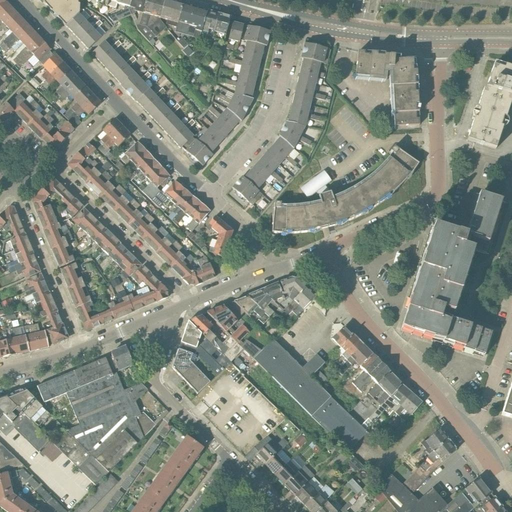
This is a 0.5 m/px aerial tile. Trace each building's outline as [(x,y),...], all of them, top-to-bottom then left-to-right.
[(79,14),(79,10),(80,5),(77,3),(79,0),(80,0),(82,1),(83,0),(87,0),(88,2),(90,1),(90,0),(43,0),(44,0),(43,3),(51,11),(51,12),(52,15),(54,17),(57,19),(58,18),(65,26),(66,26),(79,14)] [(118,0),(117,3),(117,4),(124,6),(123,11),(108,17),(113,22),(130,15),(128,9),(131,0),(118,0)] [(142,13),(146,0),(131,0),(128,9),(130,15),(131,15),(137,30),(149,42),(155,36),(146,26),(138,24),(137,21),(134,14),(135,14),(136,12),(140,13),(142,13)] [(159,20),(160,18),(165,0),(146,0),(142,13),(140,13),(137,21),(138,24),(146,26),(155,36),(165,27),(159,20)] [(169,0),(165,0),(160,18),(167,20),(166,24),(173,26),(172,29),(176,30),(183,4),(169,0)] [(7,4),(0,10),(0,24),(14,12),(7,4)] [(183,4),(176,30),(175,32),(187,35),(195,7),(183,4)] [(195,7),(187,35),(199,39),(207,11),(195,7)] [(84,10),(79,10),(79,14),(66,26),(73,33),(86,22),(80,15),(84,12),(84,10)] [(207,11),(199,39),(205,40),(208,30),(214,31),(219,14),(207,11)] [(14,12),(0,24),(0,30),(6,25),(9,29),(20,18),(14,12)] [(219,14),(214,31),(212,39),(224,42),(231,18),(219,14)] [(20,18),(9,29),(12,32),(7,38),(3,42),(6,45),(27,26),(20,18)] [(86,22),(73,33),(80,41),(93,29),(95,31),(98,27),(95,24),(92,28),(86,22)] [(240,41),(243,27),(244,26),(232,23),(228,40),(240,42),(240,41)] [(27,26),(6,45),(10,49),(13,45),(20,40),(23,43),(34,33),(27,26)] [(247,42),(264,46),(266,47),(270,32),(248,27),(248,28),(243,27),(240,41),(247,42)] [(93,29),(80,41),(88,49),(101,38),(95,31),(93,29)] [(34,33),(23,43),(26,47),(16,56),(20,60),(41,40),(34,33)] [(184,49),(188,45),(182,38),(177,42),(184,49)] [(44,65),(54,56),(47,50),(49,48),(41,40),(20,60),(24,64),(33,55),(44,65)] [(100,61),(112,50),(114,51),(117,48),(114,44),(111,48),(105,42),(92,53),(100,61)] [(247,42),(244,53),(261,57),(264,46),(247,42)] [(220,54),(223,45),(215,43),(213,47),(220,54)] [(301,59),(303,59),(320,63),(322,64),(324,59),(325,55),(326,50),(326,49),(305,44),(301,59)] [(187,47),(182,51),(188,58),(193,53),(187,47)] [(112,50),(100,61),(107,70),(120,58),(114,51),(112,50)] [(400,61),(400,56),(393,56),(385,55),(385,54),(357,52),(355,76),(382,79),(383,67),(392,68),(392,73),(395,126),(419,125),(415,56),(406,57),(406,60),(400,61)] [(244,53),(242,62),(242,64),(259,68),(261,57),(244,53)] [(43,82),(63,64),(55,55),(54,56),(44,65),(43,66),(47,71),(41,76),(42,78),(40,79),(43,82)] [(120,58),(107,70),(114,77),(127,65),(125,64),(120,58)] [(301,71),(317,75),(318,72),(320,63),(303,59),(301,71)] [(125,64),(127,65),(114,77),(122,85),(134,73),(128,67),(132,63),(129,60),(125,64)] [(256,78),(259,68),(242,64),(242,62),(236,60),(235,64),(241,66),(239,74),(256,78)] [(43,82),(40,85),(36,89),(42,95),(46,91),(44,89),(54,79),(59,83),(71,72),(63,64),(43,82)] [(480,99),(467,140),(495,150),(511,98),(511,69),(504,67),(503,71),(493,67),(486,88),(484,87),(483,89),(480,99)] [(318,72),(317,75),(301,71),(298,81),(315,85),(317,77),(323,78),(324,76),(324,74),(318,72)] [(71,72),(59,83),(62,87),(54,95),(57,99),(78,79),(71,72)] [(147,79),(144,76),(140,80),(134,73),(122,85),(121,86),(129,94),(142,81),(143,83),(147,79)] [(239,74),(237,83),(237,85),(253,89),(256,78),(239,74)] [(36,89),(40,85),(33,78),(28,81),(36,89)] [(78,79),(57,99),(61,103),(69,95),(73,99),(85,87),(78,79)] [(142,81),(129,94),(136,102),(137,102),(149,89),(143,83),(142,81)] [(237,85),(237,83),(231,81),(230,85),(236,87),(234,95),(251,99),(253,89),(237,85)] [(315,85),(298,81),(296,92),(312,96),(312,98),(318,99),(319,95),(313,93),(315,85)] [(85,87),(73,99),(77,103),(68,111),(63,115),(67,119),(93,96),(85,87)] [(149,89),(137,102),(144,109),(156,97),(155,95),(149,89)] [(155,95),(156,97),(144,109),(151,117),(164,105),(158,99),(162,95),(159,92),(155,95)] [(310,106),(312,98),(312,96),(296,92),(293,102),(310,106)] [(8,119),(14,113),(25,102),(19,95),(9,106),(6,103),(0,108),(0,124),(2,127),(8,120),(8,119)] [(234,95),(231,100),(230,102),(247,111),(253,100),(251,99),(234,95)] [(93,96),(67,119),(76,128),(80,124),(76,119),(84,111),(89,116),(100,105),(101,104),(100,103),(93,96)] [(230,102),(231,100),(226,97),(224,101),(230,104),(227,110),(239,121),(241,122),(247,111),(230,102)] [(25,102),(14,113),(21,119),(35,105),(32,102),(29,106),(25,102)] [(290,113),(307,117),(307,119),(313,120),(314,116),(308,115),(310,106),(293,102),(290,113)] [(35,105),(21,119),(28,126),(39,115),(35,111),(38,108),(35,105)] [(164,105),(151,117),(158,125),(171,113),(173,114),(176,111),(173,108),(170,111),(164,105)] [(239,121),(227,110),(221,116),(220,117),(233,129),(239,121)] [(212,126),(225,138),(233,129),(220,117),(221,116),(216,111),(213,115),(218,119),(212,126)] [(171,113),(158,125),(166,133),(179,121),(173,114),(171,113)] [(305,127),(307,119),(307,117),(290,113),(288,123),(305,127)] [(39,115),(28,126),(27,126),(35,133),(49,119),(47,116),(44,120),(39,115)] [(49,119),(35,133),(42,141),(42,140),(50,133),(57,126),(49,119)] [(101,141),(105,145),(123,128),(115,120),(113,121),(103,131),(107,135),(101,141)] [(186,129),(184,127),(179,121),(166,133),(173,140),(186,129)] [(298,140),(304,143),(306,139),(300,136),(305,127),(288,123),(286,122),(283,130),(299,138),(298,140)] [(54,137),(61,144),(70,135),(69,134),(74,129),(68,123),(54,137)] [(184,127),(186,129),(173,140),(181,149),(182,148),(193,137),(187,130),(191,127),(188,123),(184,127)] [(218,146),(225,138),(212,126),(208,131),(205,128),(201,131),(218,146)] [(123,128),(105,145),(108,148),(114,143),(119,147),(130,136),(123,128)] [(293,149),(298,140),(299,138),(283,130),(279,137),(280,138),(293,149)] [(218,146),(201,131),(201,132),(204,135),(198,142),(211,154),(218,146)] [(50,133),(42,140),(51,149),(53,151),(55,149),(58,146),(59,146),(61,144),(54,137),(50,133)] [(99,150),(103,146),(95,137),(91,142),(99,150)] [(212,155),(211,154),(198,142),(193,137),(182,148),(186,152),(202,167),(212,155)] [(273,146),(286,157),(285,159),(289,163),(292,160),(287,156),(293,149),(280,138),(273,146)] [(87,169),(82,164),(95,151),(89,144),(84,149),(83,149),(72,160),(70,163),(67,165),(70,167),(79,176),(87,169)] [(130,161),(133,164),(145,152),(138,144),(125,155),(126,156),(121,160),(126,165),(130,161)] [(103,146),(99,150),(107,158),(111,155),(103,146)] [(279,166),(285,159),(286,157),(273,146),(266,154),(279,166)] [(274,203),(272,233),(281,234),(322,230),(337,226),(369,216),(392,196),(417,163),(394,147),(390,152),(392,154),(389,158),(381,167),(372,175),(363,182),(353,188),(343,194),(333,198),(331,192),(319,196),(320,202),(309,204),(298,206),(286,206),(281,206),(281,203),(274,203)] [(145,152),(133,164),(136,167),(134,168),(136,170),(131,174),(129,172),(125,176),(131,181),(136,176),(153,160),(145,152)] [(259,162),(272,174),(273,172),(279,166),(266,154),(259,162)] [(153,160),(136,176),(141,181),(146,177),(148,180),(161,168),(153,160)] [(87,169),(79,176),(86,183),(86,184),(98,172),(94,168),(98,164),(94,161),(87,169)] [(120,171),(124,167),(118,161),(114,165),(120,171)] [(270,175),(275,180),(278,176),(273,172),(272,174),(259,162),(251,171),(264,182),(270,175)] [(161,168),(148,180),(151,183),(143,191),(152,200),(160,192),(157,188),(168,177),(161,168)] [(264,182),(251,171),(244,179),(257,190),(264,182)] [(98,172),(86,184),(93,191),(109,175),(105,172),(101,176),(98,172)] [(109,175),(93,191),(100,198),(100,197),(112,186),(108,182),(112,178),(109,175)] [(257,190),(244,179),(242,177),(232,189),(249,203),(252,199),(255,196),(259,192),(257,190)] [(58,195),(64,190),(55,182),(51,182),(49,185),(48,184),(42,190),(50,197),(55,192),(58,195)] [(160,192),(152,200),(159,207),(163,203),(165,205),(169,200),(173,203),(184,191),(175,183),(164,195),(160,192)] [(112,186),(100,197),(107,204),(123,189),(119,185),(115,189),(112,186)] [(123,189),(107,204),(114,211),(126,200),(122,196),(126,192),(123,189)] [(50,197),(42,190),(37,196),(34,199),(33,203),(37,213),(46,209),(46,208),(44,203),(50,197)] [(69,207),(75,201),(64,190),(58,195),(62,199),(61,200),(69,207)] [(184,191),(173,203),(175,205),(174,207),(176,208),(173,212),(168,217),(172,221),(177,215),(192,198),(184,191)] [(402,329),(401,331),(443,343),(442,345),(484,359),(488,348),(492,334),(471,327),(451,320),(442,317),(444,311),(449,312),(455,314),(475,252),(482,254),(488,256),(489,251),(490,249),(505,203),(499,202),(478,195),(477,194),(463,235),(435,226),(432,225),(405,308),(408,309),(402,329)] [(192,198),(177,215),(172,221),(177,225),(186,215),(190,218),(201,205),(192,198)] [(126,200),(114,211),(121,218),(136,203),(133,199),(129,203),(126,200)] [(75,200),(75,201),(69,207),(66,210),(70,213),(68,215),(72,219),(83,208),(75,200)] [(136,203),(121,218),(129,225),(140,214),(136,210),(140,206),(136,203)] [(201,205),(190,218),(192,220),(186,228),(190,232),(187,236),(192,240),(195,235),(192,233),(209,212),(201,205)] [(0,215),(0,219),(5,225),(8,222),(10,226),(11,226),(15,224),(13,220),(11,221),(9,217),(16,214),(13,208),(9,207),(4,213),(4,212),(0,215)] [(46,209),(37,213),(40,221),(58,214),(57,210),(52,212),(50,207),(46,208),(46,209)] [(72,221),(80,228),(91,217),(84,210),(72,221)] [(15,224),(11,226),(16,238),(24,235),(16,214),(9,217),(11,221),(13,220),(15,224)] [(58,214),(40,221),(44,230),(59,224),(57,220),(60,219),(58,214)] [(140,214),(129,225),(136,232),(147,221),(140,214)] [(91,217),(80,228),(87,235),(98,224),(91,217)] [(219,235),(230,239),(232,232),(215,217),(209,225),(206,229),(209,231),(211,229),(219,235)] [(147,221),(136,232),(143,239),(154,228),(147,221)] [(59,224),(44,230),(43,231),(47,240),(63,234),(59,224)] [(98,224),(87,235),(94,242),(105,231),(98,224)] [(154,228),(143,239),(150,246),(161,235),(154,228)] [(105,231),(94,242),(101,249),(113,237),(106,230),(105,231)] [(51,249),(67,243),(73,241),(69,231),(63,234),(47,240),(51,249)] [(24,235),(16,238),(9,241),(14,251),(29,244),(25,234),(24,235)] [(150,246),(157,253),(168,241),(161,235),(150,246)] [(197,244),(201,239),(196,235),(192,240),(197,244)] [(230,239),(219,235),(214,249),(211,248),(210,252),(214,254),(223,258),(230,239)] [(113,237),(101,249),(108,256),(120,245),(120,244),(113,237)] [(157,253),(156,253),(163,261),(175,248),(168,241),(157,253)] [(67,243),(52,249),(56,258),(70,252),(67,243)] [(29,244),(14,251),(18,261),(32,255),(33,254),(29,244)] [(120,245),(108,256),(115,263),(127,252),(120,245)] [(175,248),(163,261),(171,268),(171,267),(182,256),(175,248)] [(70,252),(56,258),(60,268),(74,262),(70,252)] [(127,252),(115,263),(122,270),(133,259),(127,252)] [(32,255),(18,261),(19,265),(14,267),(16,272),(36,263),(32,255)] [(182,256),(171,267),(178,274),(186,265),(187,266),(190,263),(182,256)] [(202,271),(206,281),(215,277),(208,261),(203,263),(202,258),(197,260),(202,271)] [(133,259),(122,270),(130,277),(141,266),(133,259)] [(36,263),(16,272),(18,275),(23,274),(25,279),(40,273),(36,263)] [(87,273),(93,271),(91,263),(85,265),(87,273)] [(61,271),(65,280),(80,274),(76,264),(61,271)] [(186,265),(178,274),(184,279),(183,280),(189,286),(190,285),(194,286),(195,287),(202,284),(202,283),(206,281),(202,271),(198,273),(197,270),(192,270),(187,266),(186,265)] [(139,285),(143,281),(150,275),(150,274),(143,267),(132,278),(139,285)] [(80,274),(65,280),(69,289),(83,283),(80,274)] [(23,288),(25,293),(45,284),(41,275),(26,281),(28,286),(23,288)] [(153,291),(159,284),(150,275),(143,281),(153,291)] [(118,279),(110,283),(113,288),(121,285),(118,279)] [(286,299),(284,301),(279,306),(284,311),(307,289),(299,281),(292,279),(280,283),(286,299)] [(83,283),(69,289),(68,289),(72,299),(87,293),(83,283)] [(34,300),(48,293),(45,284),(25,293),(26,296),(24,297),(26,303),(34,300)] [(153,294),(157,302),(157,303),(168,298),(167,297),(167,293),(168,292),(160,284),(159,284),(153,291),(153,294)] [(278,284),(263,290),(279,306),(284,301),(278,284)] [(307,289),(284,311),(294,321),(317,299),(307,289)] [(248,297),(270,318),(275,323),(279,318),(274,314),(279,308),(278,307),(279,306),(263,290),(248,297)] [(49,293),(48,293),(34,300),(38,309),(53,303),(49,293)] [(87,293),(72,299),(76,309),(77,308),(91,302),(87,293)] [(143,308),(139,299),(137,293),(127,297),(133,312),(143,308)] [(157,302),(153,294),(139,299),(143,308),(157,302)] [(134,312),(133,312),(127,297),(118,301),(124,316),(134,312)] [(235,302),(244,312),(256,323),(258,321),(263,325),(270,318),(248,297),(235,302)] [(0,307),(1,308),(4,307),(5,310),(12,307),(8,300),(2,303),(0,303),(0,307)] [(108,305),(111,311),(114,320),(115,320),(124,316),(118,301),(108,305)] [(91,302),(77,308),(80,317),(90,313),(95,311),(91,302)] [(244,312),(235,302),(207,314),(238,344),(249,332),(242,325),(234,332),(229,327),(237,320),(244,312)] [(53,303),(38,309),(42,318),(48,315),(56,312),(57,312),(53,303)] [(111,311),(97,317),(101,325),(114,320),(111,311)] [(56,312),(48,315),(52,325),(57,323),(59,327),(55,329),(57,334),(65,331),(63,325),(62,325),(56,312)] [(101,325),(97,317),(92,319),(90,313),(80,317),(85,328),(89,330),(101,325)] [(202,316),(188,322),(217,350),(225,356),(230,350),(223,343),(223,344),(209,330),(212,326),(202,316)] [(217,350),(188,322),(181,344),(182,344),(180,350),(192,355),(198,356),(218,375),(231,363),(225,356),(217,350)] [(57,323),(52,325),(54,328),(47,331),(53,346),(65,340),(67,336),(65,331),(57,334),(55,329),(59,327),(57,323)] [(33,326),(39,350),(48,347),(45,332),(40,333),(38,325),(33,326)] [(26,337),(29,352),(39,350),(33,326),(23,328),(25,337),(26,337)] [(341,348),(353,335),(345,327),(332,340),(341,348)] [(14,330),(19,354),(29,352),(26,337),(25,337),(20,338),(18,329),(14,330)] [(6,341),(10,357),(16,356),(16,355),(19,354),(14,330),(9,331),(11,340),(6,341)] [(353,335),(341,348),(346,354),(333,367),(337,371),(363,345),(353,335)] [(0,358),(3,358),(3,359),(10,357),(6,341),(1,342),(0,336),(0,358)] [(273,340),(258,355),(253,360),(271,377),(349,452),(367,433),(331,398),(310,377),(325,363),(316,355),(302,369),(273,340)] [(253,360),(258,355),(245,342),(243,344),(241,342),(238,345),(253,360)] [(363,345),(337,371),(342,376),(355,363),(360,367),(372,355),(363,345)] [(113,357),(107,359),(112,374),(116,373),(118,372),(130,368),(131,369),(129,371),(133,382),(139,379),(126,347),(111,353),(113,357)] [(192,355),(180,350),(178,350),(172,368),(181,377),(193,364),(190,361),(192,355)] [(372,355),(360,367),(364,371),(354,381),(352,383),(357,388),(381,364),(372,355)] [(242,363),(237,358),(232,362),(238,368),(242,363)] [(66,431),(108,473),(156,426),(143,413),(135,417),(129,404),(134,401),(135,402),(147,390),(141,383),(124,391),(116,373),(112,374),(107,359),(106,360),(106,359),(38,388),(42,396),(44,403),(66,394),(79,425),(66,431)] [(193,364),(181,377),(198,394),(210,382),(198,370),(193,364)] [(381,364),(357,388),(362,393),(374,381),(377,385),(390,373),(381,364)] [(318,372),(313,378),(319,384),(324,379),(318,372)] [(382,390),(384,391),(379,396),(385,401),(389,397),(402,385),(390,373),(377,385),(368,394),(372,398),(381,389),(382,390)] [(504,407),(501,415),(511,418),(511,381),(510,388),(503,407),(504,407)] [(395,413),(412,394),(402,385),(389,397),(385,401),(381,405),(366,421),(371,425),(395,400),(397,402),(391,409),(395,413)] [(7,397),(37,428),(50,415),(35,401),(35,400),(25,390),(7,397)] [(412,394),(395,413),(399,417),(405,410),(408,413),(405,416),(408,419),(421,403),(412,394)] [(49,451),(46,448),(52,442),(51,441),(37,428),(7,397),(0,399),(0,411),(16,427),(14,429),(43,457),(49,451)] [(0,430),(6,437),(14,429),(16,427),(0,411),(0,430)] [(108,473),(66,431),(63,428),(51,441),(52,442),(77,467),(96,486),(108,473)] [(417,460),(421,464),(429,455),(448,440),(440,429),(426,441),(425,440),(420,443),(426,450),(417,460)] [(300,448),(307,441),(301,435),(294,442),(300,448)] [(265,465),(276,455),(288,443),(291,440),(286,436),(280,442),(275,437),(271,440),(255,455),(265,465)] [(168,463),(184,475),(203,449),(187,437),(168,463)] [(402,486),(411,495),(443,462),(457,451),(448,440),(429,455),(421,464),(419,467),(402,486)] [(313,451),(317,447),(313,442),(308,446),(313,451)] [(0,458),(1,463),(16,459),(1,444),(0,444),(0,458)] [(276,455),(265,465),(275,476),(286,465),(276,455)] [(364,467),(354,457),(348,464),(358,473),(364,467)] [(16,459),(1,463),(0,463),(0,471),(22,465),(16,459)] [(286,465),(275,476),(285,486),(301,469),(292,459),(286,465)] [(168,463),(149,490),(165,502),(184,475),(168,463)] [(301,469),(285,486),(295,496),(307,484),(314,477),(304,466),(301,469)] [(18,474),(22,477),(26,473),(23,469),(18,474)] [(26,473),(22,477),(25,481),(30,476),(26,473)] [(0,475),(0,503),(13,496),(10,487),(12,486),(11,483),(9,483),(6,474),(0,475)] [(88,511),(118,483),(110,475),(73,511),(88,511)] [(411,495),(402,486),(392,476),(378,489),(380,492),(386,499),(396,511),(439,511),(446,506),(432,490),(418,502),(411,495)] [(27,482),(30,486),(35,481),(32,478),(27,482)] [(446,506),(439,511),(470,511),(472,511),(491,494),(479,478),(446,506)] [(355,496),(361,490),(352,479),(345,485),(355,496)] [(35,481),(30,486),(34,490),(39,485),(35,481)] [(307,484),(295,496),(304,506),(317,494),(307,484)] [(317,494),(304,506),(310,511),(317,511),(326,504),(328,502),(326,500),(333,493),(325,485),(317,494)] [(157,511),(165,502),(149,490),(132,511),(157,511)] [(382,504),(386,499),(380,492),(375,498),(382,504)] [(496,511),(502,508),(491,494),(472,511),(496,511)] [(0,507),(6,511),(26,511),(30,508),(23,503),(24,500),(22,498),(20,501),(13,496),(0,503),(0,507)] [(346,511),(349,509),(348,508),(351,505),(348,503),(339,511),(346,511)]
